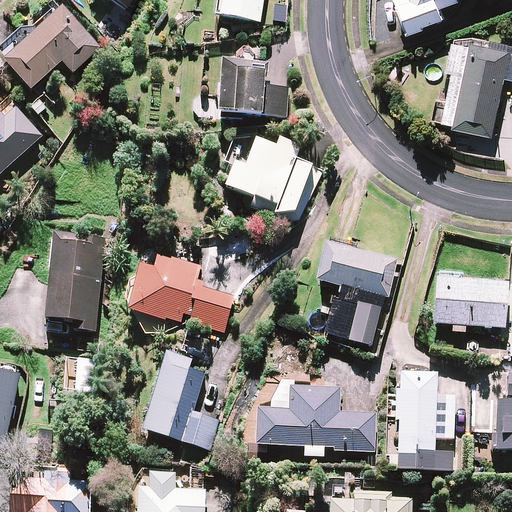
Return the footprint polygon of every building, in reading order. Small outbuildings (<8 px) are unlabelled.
[(262,0),(220,0),(218,20),(259,26),(262,0)] [(509,0),(511,7),(511,0),(395,0),(408,34),(443,22),(439,10),(459,3),(457,0),(509,0)] [(102,45),(64,3),(5,56),(33,86),(63,60),(74,71),(102,45)] [(511,48),(455,38),(449,65),(454,66),(446,107),(437,105),(434,123),(454,127),(453,131),(492,139),(504,79),(511,80),(511,48)] [(263,66),(221,64),(218,114),(286,118),(287,91),(262,89),(263,66)] [(0,174),(44,135),(16,105),(6,115),(0,108),(3,106),(0,102),(0,174)] [(299,147),(277,139),(275,145),(255,138),(252,148),(236,142),(229,162),(233,164),(224,187),(253,197),(249,207),(269,215),(293,213),(310,167),(294,161),(299,147)] [(76,234),(53,232),(45,319),(75,322),(74,330),(95,332),(104,241),(76,238),(76,234)] [(396,262),(324,244),(315,281),(339,287),(337,293),(352,297),(354,290),(387,299),(396,262)] [(199,266),(157,257),(154,270),(138,266),(128,312),(224,333),(232,296),(194,288),(199,266)] [(505,281),(435,277),(433,325),(452,326),(452,333),(464,334),(464,326),(503,328),(505,281)] [(380,309),(356,303),(347,341),(370,347),(380,309)] [(184,359),(166,353),(142,430),(209,451),(222,408),(197,394),(203,376),(181,369),(184,359)] [(20,375),(0,371),(0,448),(3,449),(20,375)] [(395,469),(451,472),(451,454),(433,454),(434,439),(452,440),(454,397),(435,397),(435,375),(396,373),(395,418),(397,418),(395,469)] [(339,389),(289,387),(288,410),(256,409),(255,445),(306,447),(305,457),(323,457),(323,451),(373,453),(374,415),(338,414),(339,389)] [(511,450),(511,400),(496,400),(494,450),(511,450)] [(129,511),(203,511),(204,491),(171,490),(172,475),(159,475),(159,490),(131,488),(129,511)] [(89,511),(90,484),(10,482),(9,511),(89,511)] [(329,499),(328,511),(412,511),(413,499),(389,498),(389,494),(352,492),(352,500),(329,499)]
